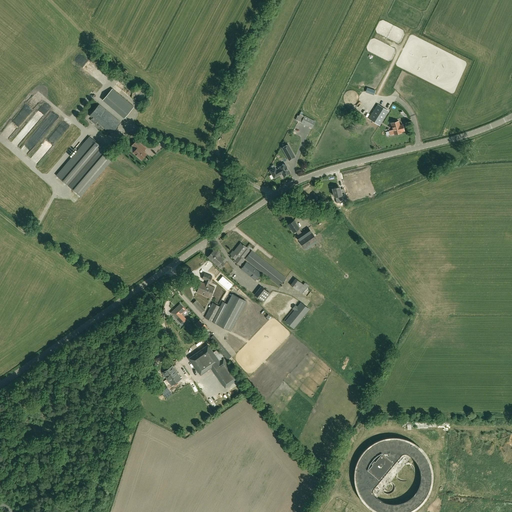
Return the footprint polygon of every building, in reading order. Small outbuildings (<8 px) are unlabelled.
[(103,101),(123,120),(134,107),(113,89),(103,101)] [(99,105),(90,116),(93,118),(91,120),(94,123),(95,123),(96,124),(97,122),(111,134),(121,123),(99,105)] [(388,111),(378,105),(369,119),(379,125),(388,111)] [(42,119),(49,110),(45,107),(38,116),(42,119)] [(312,128),(315,121),(304,116),(300,114),(299,116),(298,115),(295,120),(312,128)] [(391,123),(393,130),(389,131),(390,135),(394,134),(394,135),(402,133),(401,132),(404,131),(403,125),(400,125),(399,121),(391,123)] [(56,175),(66,184),(81,196),(114,158),(100,145),(89,136),(56,175)] [(146,149),(142,145),(137,140),(132,146),(137,149),(133,153),(142,160),(147,154),(144,151),(146,149)] [(288,144),(282,148),(289,160),(295,157),(288,144)] [(270,171),(274,178),(282,174),(284,177),(290,173),(285,164),(279,168),(279,169),(277,170),(275,168),(270,171)] [(339,187),(333,189),(335,197),(336,203),(347,201),(345,194),(341,195),(339,187)] [(328,219),(329,212),(317,211),(316,218),(328,219)] [(300,228),(294,220),(288,225),(293,233),(296,231),(298,235),(296,236),(304,248),(317,240),(308,228),(301,233),(299,229),(300,228)] [(242,259),(249,251),(249,250),(247,249),(247,248),(244,246),(244,245),(243,244),(243,245),(241,243),(234,252),(233,251),(230,255),(231,256),(231,257),(232,256),(235,259),(234,261),(240,265),(244,260),(242,259)] [(214,251),(208,257),(220,268),(224,264),(221,262),(223,259),(219,255),(219,253),(218,251),(216,252),(215,252),(214,251)] [(286,278),(252,251),(245,259),(280,287),(286,278)] [(240,268),(255,279),(260,273),(246,261),(240,268)] [(206,280),(205,282),(209,283),(212,276),(205,273),(202,279),(206,280)] [(233,285),(223,276),(218,282),(228,290),(233,285)] [(303,284),(295,278),(290,285),(302,294),(309,286),(305,282),(303,284)] [(205,283),(201,282),(197,292),(204,295),(203,295),(210,298),(215,287),(209,285),(209,283),(205,282),(205,283)] [(270,294),(261,286),(255,295),(264,302),(270,294)] [(246,301),(233,294),(227,304),(222,301),(220,307),(213,303),(205,318),(230,331),(246,301)] [(205,310),(196,300),(192,303),(201,313),(205,310)] [(294,310),(285,322),(294,329),(310,309),(301,302),(297,306),(295,305),(292,309),(294,310)] [(176,310),(172,314),(182,324),(186,319),(181,314),(186,310),(180,304),(175,309),(176,310)] [(202,322),(197,327),(201,331),(207,326),(202,322)] [(231,356),(225,349),(213,334),(209,338),(221,352),(227,359),(231,356)] [(209,370),(211,368),(225,389),(238,379),(227,362),(224,358),(219,361),(208,346),(197,353),(209,370)] [(209,370),(197,353),(189,359),(201,375),(209,370)] [(163,373),(172,386),(181,379),(172,366),(163,373)] [(172,394),(172,393),(167,386),(161,391),(166,398),(172,394)] [(416,447),(410,444),(404,442),(398,441),(391,441),(385,442),(379,444),(373,447),(368,451),(364,456),(360,461),(358,467),(357,473),(356,479),(357,486),(359,492),(361,498),(365,503),(370,507),(375,511),(376,511),(411,511),(416,510),(421,506),(425,501),(428,496),(430,491),(432,485),(432,479),(432,473),(430,467),(428,461),(425,456),(421,451),(416,447)]
